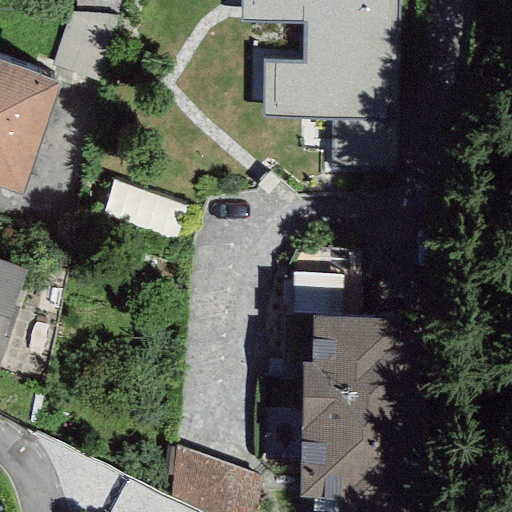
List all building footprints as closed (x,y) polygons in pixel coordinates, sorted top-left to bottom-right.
[(380,0),(235,0),(235,19),(302,21),(301,61),(262,59),(260,114),(377,117),(380,0)] [(117,12),(76,10),(69,9),(53,61),(103,78),(117,12)] [(0,161),(15,167),(46,71),(0,55),(0,161)] [(354,314),(358,247),(295,245),(285,271),(284,311),(324,313),(354,314)] [(0,329),(21,265),(0,257),(0,329)] [(165,299),(167,279),(139,276),(137,295),(165,299)] [(408,487),(412,337),(385,336),(386,315),(354,314),(324,313),(322,362),(310,361),(307,473),(351,474),(351,485),(408,487)] [(202,511),(252,511),(263,471),(177,439),(167,494),(202,511)]
